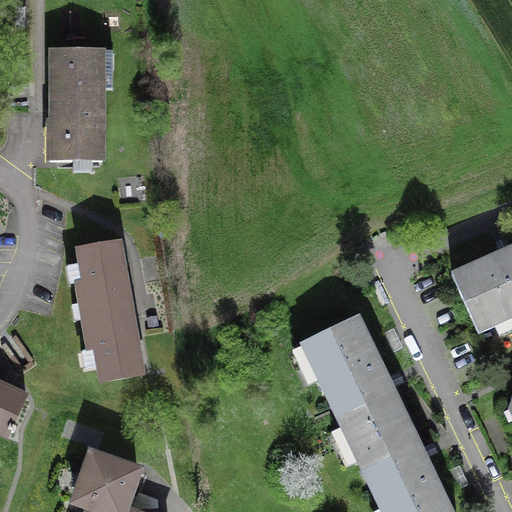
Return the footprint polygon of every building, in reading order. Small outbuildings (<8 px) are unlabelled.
[(99,52),(47,53),(49,162),(100,162),(99,52)] [(133,379),(110,246),(63,254),(86,387),(133,379)] [(480,341),(511,326),(511,249),(450,277),(480,341)] [(455,511),(360,320),(300,350),(380,511),(455,511)] [(0,433),(15,400),(0,393),(0,433)] [(115,511),(128,473),(70,455),(51,511),(115,511)]
